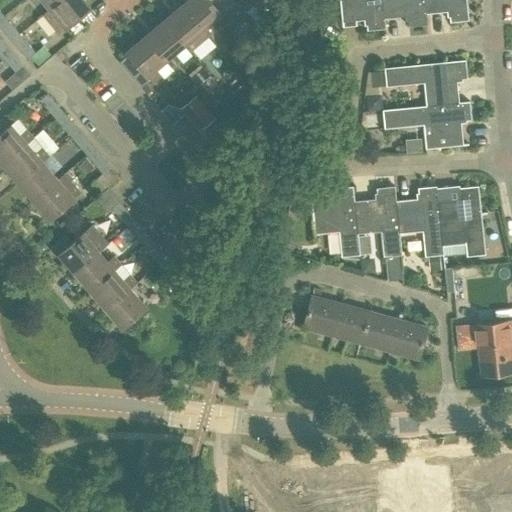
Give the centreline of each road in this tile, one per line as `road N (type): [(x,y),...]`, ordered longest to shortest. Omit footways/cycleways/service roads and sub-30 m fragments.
road 1 (residential): [(258,424),(286,288),(301,275),(323,273),(439,311),(449,421)]
road 2 (residential): [(505,159),(341,165),(359,54),(494,42)]
road 3 (secondary): [(222,418),(0,396)]
road 4 (secondary): [(415,423),(258,424)]
